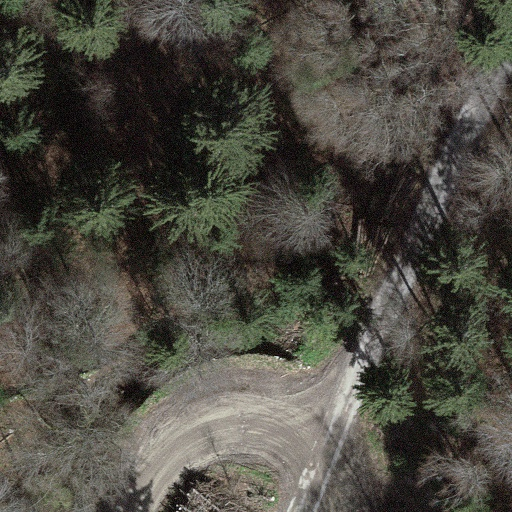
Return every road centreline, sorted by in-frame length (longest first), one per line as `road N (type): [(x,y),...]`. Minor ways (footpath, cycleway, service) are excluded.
road 1 (track): [(305,511),(511,32)]
road 2 (track): [(329,459),(262,426),(221,425),(174,444),(144,482),(135,511)]
